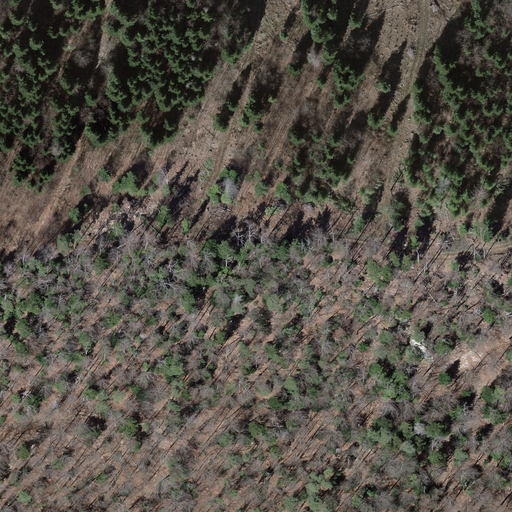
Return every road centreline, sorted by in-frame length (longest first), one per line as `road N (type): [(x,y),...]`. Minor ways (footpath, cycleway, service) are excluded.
road 1 (track): [(511,241),(463,254),(278,237),(0,259)]
road 2 (track): [(0,434),(217,408),(364,408)]
